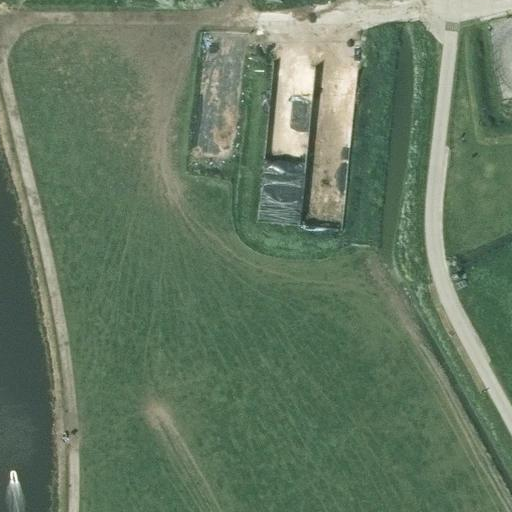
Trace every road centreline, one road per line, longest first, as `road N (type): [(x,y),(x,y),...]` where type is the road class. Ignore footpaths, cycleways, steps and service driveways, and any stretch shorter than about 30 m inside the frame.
road 1 (track): [(460,13),(30,24),(6,34),(2,84),(54,322),(70,511)]
road 2 (unclassified): [(511,417),(442,273),(436,199),(461,0)]
